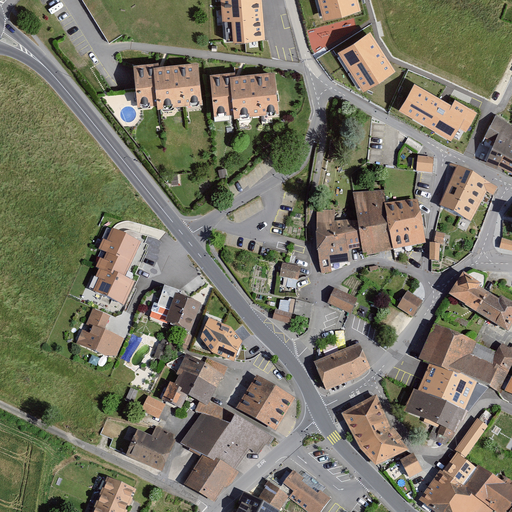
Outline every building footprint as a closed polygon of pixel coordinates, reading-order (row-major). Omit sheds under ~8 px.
[(261,0),(221,0),(224,41),(264,38),(261,0)] [(357,0),(317,0),(323,21),(360,11),(357,0)] [(337,53),(363,93),(396,72),(370,32),(337,53)] [(137,104),(157,102),(158,105),(202,101),(199,59),(158,63),(158,60),(134,62),(137,104)] [(278,110),(274,69),(235,72),(235,69),(210,71),(214,113),(234,111),(234,114),(278,110)] [(414,83),(398,111),(452,142),(459,130),(466,134),(478,113),(455,100),(452,105),(414,83)] [(511,126),(495,114),(486,131),(496,135),(492,144),(485,159),(503,167),(511,171),(511,126)] [(434,157),(418,156),(416,171),(433,173),(434,157)] [(457,167),(441,206),(470,221),(486,191),(493,195),(497,187),(457,167)] [(394,249),(384,203),(385,190),(353,192),(357,219),(362,248),(363,257),(377,253),(394,249)] [(384,203),(394,249),(426,243),(423,225),(417,199),(384,203)] [(350,262),(348,251),(344,221),(334,221),(335,210),(327,210),(317,209),(317,232),(322,274),(332,271),(331,264),(340,263),(350,262)] [(348,251),(362,248),(357,219),(344,221),(348,251)] [(125,277),(142,242),(112,228),(107,241),(103,239),(98,249),(107,253),(104,259),(100,258),(96,267),(99,269),(96,277),(99,278),(93,291),(124,305),(135,282),(125,277)] [(436,232),(434,241),(443,243),(445,234),(436,232)] [(511,240),(502,238),(499,248),(511,250),(511,240)] [(431,242),(430,260),(439,261),(440,243),(431,242)] [(282,263),(280,275),(298,279),(301,267),(282,263)] [(481,283),(463,273),(450,296),(508,329),(511,321),(511,301),(502,296),(499,302),(477,290),(481,283)] [(334,288),(328,303),(352,313),(358,298),(334,288)] [(408,291),(397,307),(413,317),(423,301),(408,291)] [(191,331),(200,303),(176,295),(168,323),(191,331)] [(295,300),(293,313),(310,318),(313,304),(295,300)] [(110,316),(93,309),(78,345),(105,356),(116,356),(124,337),(104,329),(110,316)] [(275,310),(273,319),(288,324),(292,313),(275,310)] [(231,328),(209,318),(201,338),(212,353),(234,361),(242,342),(231,328)] [(420,360),(425,362),(475,382),(491,388),(499,368),(509,372),(511,363),(511,354),(434,324),(420,360)] [(360,344),(315,363),(326,390),(360,376),(371,368),(360,344)] [(207,406),(228,367),(187,354),(165,402),(181,409),(187,395),(207,406)] [(425,362),(414,389),(465,409),(475,382),(425,362)] [(276,431),(296,398),(257,375),(237,408),(276,431)] [(465,409),(414,389),(406,410),(456,430),(465,409)] [(159,418),(166,404),(147,396),(141,410),(159,418)] [(378,396),(342,412),(357,441),(360,448),(376,466),(396,456),(409,449),(392,427),(378,396)] [(202,456),(184,484),(215,502),(221,493),(225,487),(231,484),(239,473),(235,470),(237,467),(250,449),(258,455),(266,445),(268,446),(275,438),(235,414),(230,423),(202,413),(181,443),(202,456)] [(489,428),(477,420),(455,454),(466,462),(489,428)] [(152,436),(137,430),(126,457),(162,472),(175,440),(173,439),(176,434),(156,426),(152,436)] [(476,511),(484,501),(466,490),(479,470),(466,462),(455,454),(451,452),(420,500),(425,504),(437,511),(476,511)] [(410,477),(423,470),(414,455),(401,463),(410,477)] [(508,511),(511,506),(511,482),(484,463),(479,470),(466,490),(484,501),(500,511),(508,511)] [(310,511),(319,511),(331,498),(321,490),(319,493),(302,481),(305,478),(293,469),(279,488),(289,496),(310,511)] [(136,489),(106,476),(90,511),(126,511),(130,504),(132,498),(136,489)] [(278,511),(289,496),(279,488),(269,481),(259,499),(278,511)] [(277,511),(278,511),(259,499),(246,494),(238,511),(277,511)]
